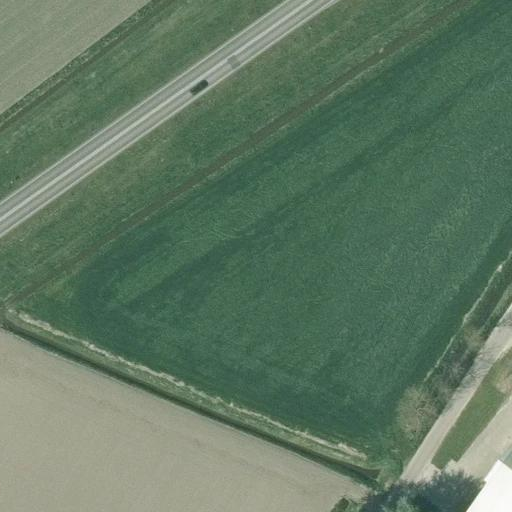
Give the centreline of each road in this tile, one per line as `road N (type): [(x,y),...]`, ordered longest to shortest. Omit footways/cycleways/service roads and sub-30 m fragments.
road 1 (trunk): [(0,221),(310,0)]
road 2 (unclassified): [(389,511),(511,327)]
